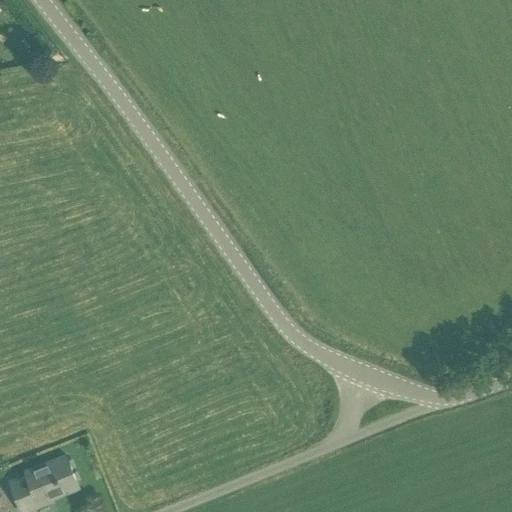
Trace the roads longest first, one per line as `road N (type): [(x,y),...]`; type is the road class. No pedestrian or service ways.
road 1 (unclassified): [(42,0),(284,326),(362,377)]
road 2 (unclassified): [(170,511),(343,443)]
